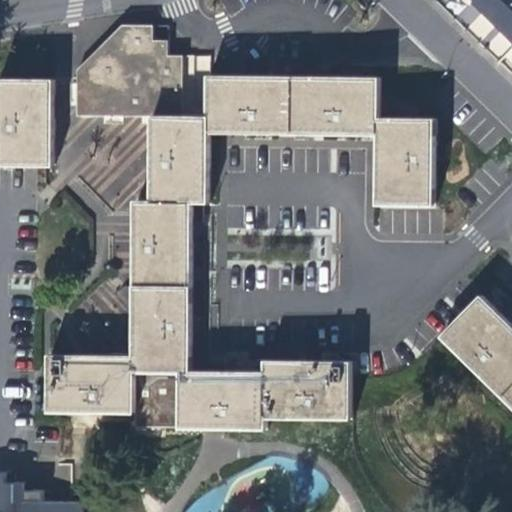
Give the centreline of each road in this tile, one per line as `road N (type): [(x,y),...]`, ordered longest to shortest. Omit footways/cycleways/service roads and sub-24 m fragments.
road 1 (residential): [(451,264),(407,263),(366,248),(349,232),(348,207),(331,187),(226,184)]
road 2 (residential): [(451,264),(373,327),(233,330)]
road 3 (residential): [(389,0),(511,117)]
